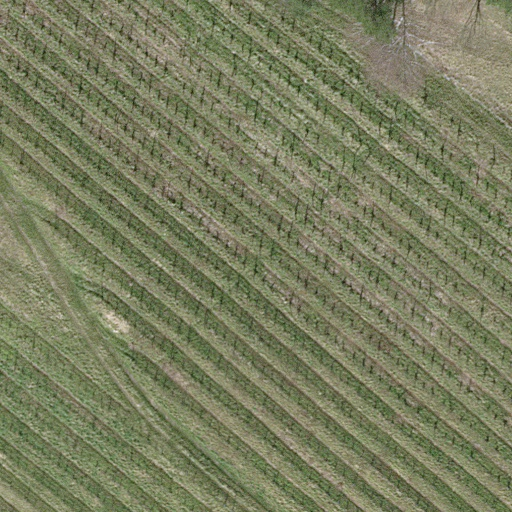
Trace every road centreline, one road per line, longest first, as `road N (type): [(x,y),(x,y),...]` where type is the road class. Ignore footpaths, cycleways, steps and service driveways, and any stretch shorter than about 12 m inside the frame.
road 1 (track): [(257,511),(115,389),(0,204)]
road 2 (track): [(307,0),(511,148)]
